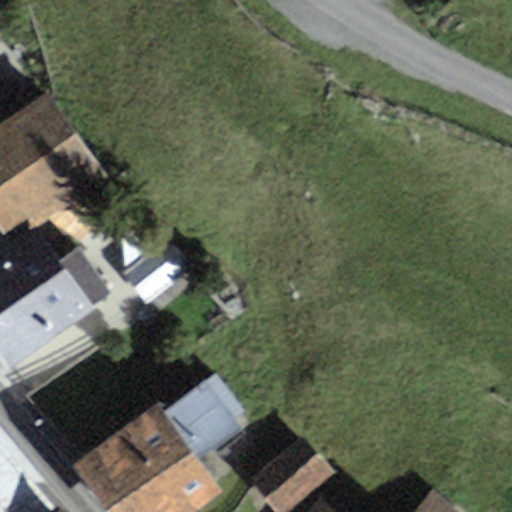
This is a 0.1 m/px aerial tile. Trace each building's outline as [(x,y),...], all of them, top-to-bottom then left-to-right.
[(102,171),(50,92),(0,125),(0,227),(5,235),(102,171)] [(61,259),(38,226),(0,252),(0,351),(11,367),(113,295),(79,247),(61,259)] [(160,401),(74,464),(109,511),(196,511),(225,492),(200,458),(239,430),(205,383),(166,410),(160,401)] [(304,434),(251,482),(278,511),(284,511),(334,467),(304,434)] [(0,511),(53,511),(56,510),(0,443),(0,511)] [(459,511),(435,489),(413,511),(459,511)] [(330,511),(319,503),(311,511),(330,511)]
